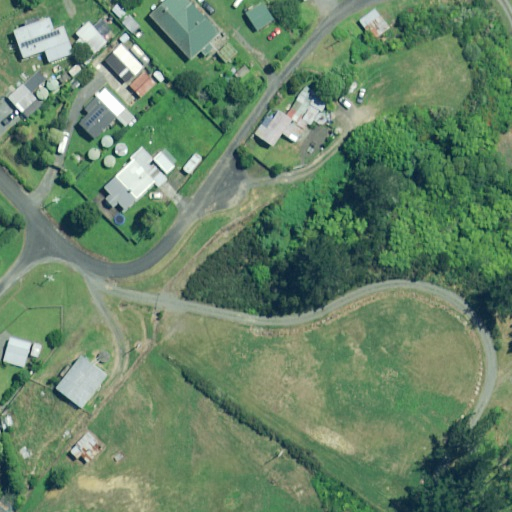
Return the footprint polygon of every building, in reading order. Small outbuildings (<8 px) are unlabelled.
[(218,34),(186,0),(167,0),(150,15),(191,60),(200,52),(204,56),(212,48),(207,43),(218,34)] [(272,19),(260,2),(243,14),(255,31),(272,19)] [(128,14),(119,3),(112,9),(121,20),(128,14)] [(385,22),(374,8),(358,21),(369,35),(385,22)] [(141,26),(130,15),(122,22),(134,34),(141,26)] [(70,62),(60,33),(49,37),(44,25),(8,37),(18,65),(38,59),(42,71),(70,62)] [(237,52),(229,42),(216,53),(223,62),(237,52)] [(251,73),(240,63),(228,77),(239,87),(251,73)] [(148,83),(139,74),(130,83),(139,92),(148,83)] [(365,90),(354,79),(347,86),(358,97),(365,90)] [(282,114),(277,110),(266,127),(257,121),(250,132),(272,146),(281,133),(294,142),(310,117),(319,124),(326,113),(309,102),(317,89),(304,81),(282,114)] [(125,107),(104,88),(86,110),(90,113),(80,124),(97,139),(125,107)] [(36,110),(28,102),(14,115),(22,124),(36,110)] [(155,182),(160,186),(167,179),(151,162),(154,159),(142,147),(131,158),(133,160),(105,188),(112,195),(106,200),(114,207),(119,203),(126,210),(155,182)] [(177,166),(162,151),(154,159),(168,174),(177,166)] [(32,344),(12,337),(4,361),(24,367),(32,344)] [(109,375),(83,355),(57,388),(82,408),(109,375)] [(90,432),(71,452),(79,460),(83,456),(90,463),(106,447),(90,432)] [(0,511),(11,511),(18,503),(5,495),(0,502),(0,511)]
